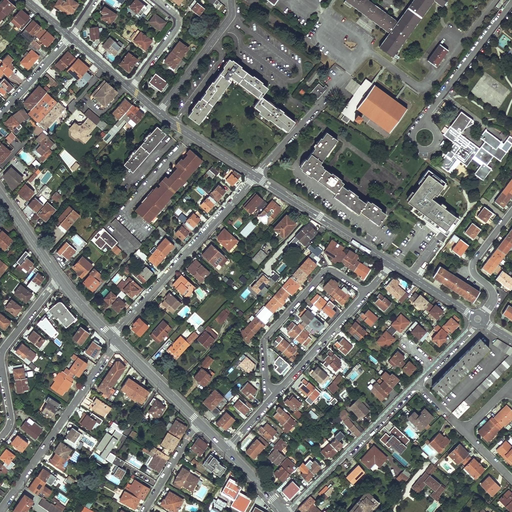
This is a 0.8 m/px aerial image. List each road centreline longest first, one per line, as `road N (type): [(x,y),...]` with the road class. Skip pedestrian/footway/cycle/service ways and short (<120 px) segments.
road 1 (residential): [(110,335),(255,176)]
road 2 (residential): [(0,511),(117,342)]
road 3 (residential): [(267,402),(266,336),(324,271),(366,291)]
road 4 (residential): [(288,511),(415,386)]
road 5 (residential): [(255,176),(391,263)]
road 6 (residential): [(267,402),(366,291)]
road 7 (residential): [(511,2),(426,115)]
road 8 (residential): [(255,176),(348,73)]
road 9 (residential): [(230,0),(230,17),(157,112)]
road 10 (residential): [(487,308),(493,292),(473,272),(473,260),(511,210)]
